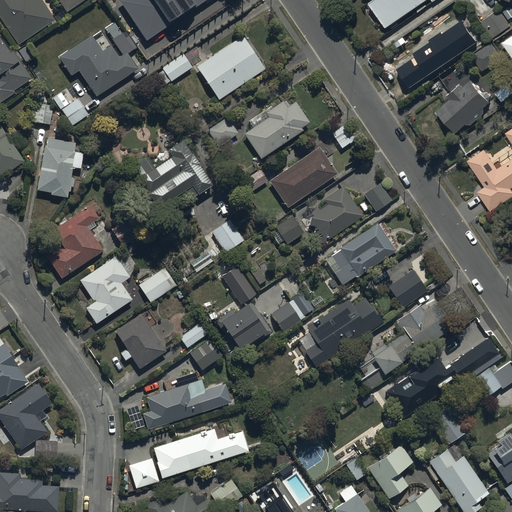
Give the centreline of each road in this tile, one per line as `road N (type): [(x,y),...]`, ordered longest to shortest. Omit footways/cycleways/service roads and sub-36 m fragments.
road 1 (residential): [(298,0),(511,316)]
road 2 (residential): [(96,511),(97,411),(0,264)]
